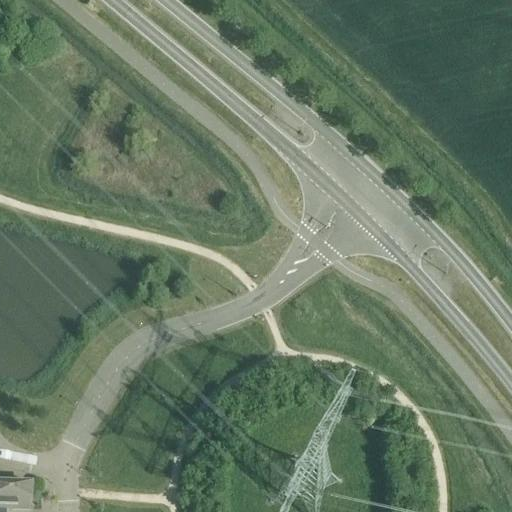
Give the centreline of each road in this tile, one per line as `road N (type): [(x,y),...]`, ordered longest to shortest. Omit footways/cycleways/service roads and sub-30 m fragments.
road 1 (unclassified): [(64,476),(125,360),(151,341),(261,301),(350,210)]
road 2 (secondary): [(106,0),(350,210)]
road 3 (secondary): [(376,183),(160,0)]
road 4 (secondary): [(350,210),(511,391)]
road 5 (secondary): [(511,325),(451,252),(376,183)]
